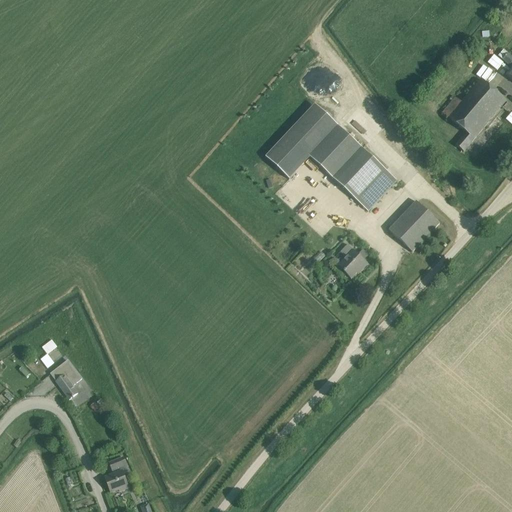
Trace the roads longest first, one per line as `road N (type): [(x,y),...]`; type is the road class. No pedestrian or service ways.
road 1 (unclassified): [(218,511),(511,182)]
road 2 (unclassified): [(104,511),(73,430),(54,407),(30,403),(0,429)]
